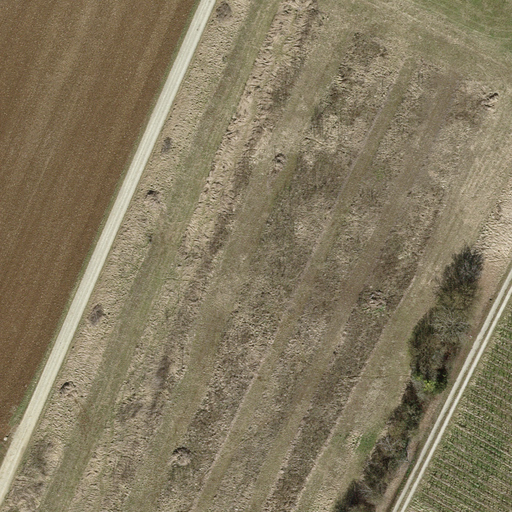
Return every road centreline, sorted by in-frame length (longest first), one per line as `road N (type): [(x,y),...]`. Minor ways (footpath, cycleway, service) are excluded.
road 1 (track): [(207,0),(0,491)]
road 2 (track): [(511,281),(395,511)]
